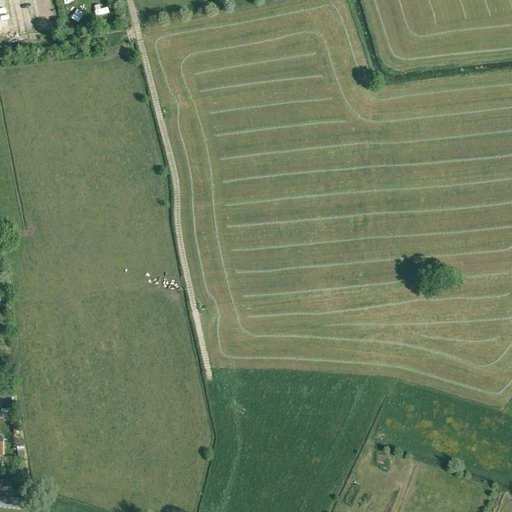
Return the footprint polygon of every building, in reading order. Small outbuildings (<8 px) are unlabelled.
[(18,4),(6,7),(8,13),(20,11),(18,4)] [(146,7),(147,17),(157,16),(156,6),(146,7)] [(75,21),(78,15),(67,11),(64,16),(75,21)] [(23,15),(26,35),(32,35),(29,14),(23,15)] [(15,16),(17,33),(23,32),(22,15),(15,16)] [(0,497),(0,507),(21,510),(22,499),(0,497)]
